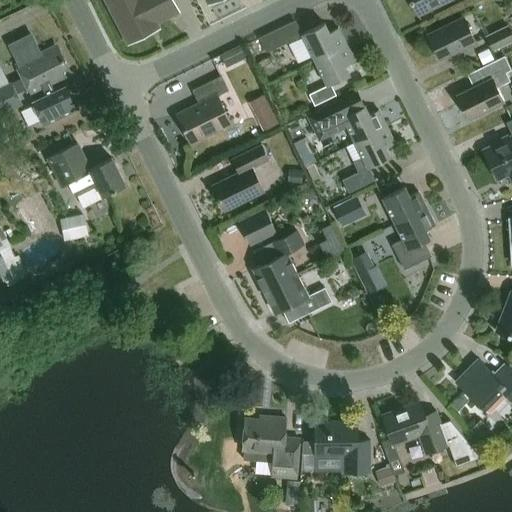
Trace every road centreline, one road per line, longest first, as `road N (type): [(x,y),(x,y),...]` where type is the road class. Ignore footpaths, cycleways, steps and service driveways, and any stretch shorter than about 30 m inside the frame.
road 1 (residential): [(302,373),(359,379),(430,347),(465,297),(472,267),(467,214),(364,0)]
road 2 (residential): [(302,373),(267,360),(232,320),(118,89)]
road 3 (residential): [(118,89),(302,0)]
